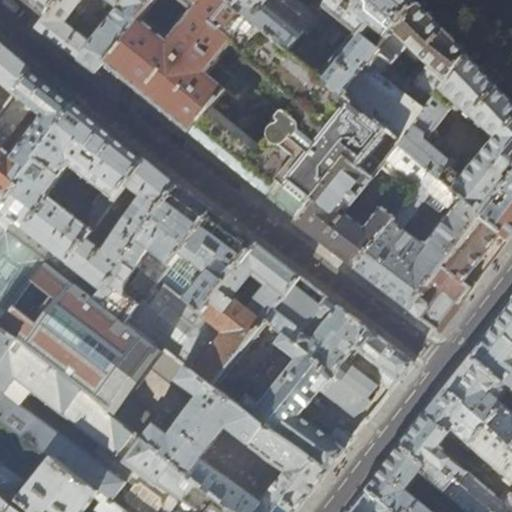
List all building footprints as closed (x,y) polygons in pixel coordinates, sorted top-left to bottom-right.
[(27,0),(47,15),(58,0),(27,0)] [(58,0),(47,15),(37,29),(57,44),(98,72),(105,64),(156,0),(58,0)] [(105,64),(155,104),(202,142),(247,178),(298,219),(348,158),(372,178),(373,178),(382,166),(398,146),(401,142),(344,96),(290,52),(236,8),(226,0),(179,0),(191,10),(166,44),(139,20),(105,64)] [(241,0),(236,8),(290,52),(318,17),(296,0),(241,0)] [(413,0),(331,0),(318,17),(290,52),(344,96),(380,50),(372,43),(380,33),(387,40),(416,3),(413,0)] [(344,96),(401,142),(466,57),(442,31),(416,3),(387,40),(380,50),(344,96)] [(8,50),(0,43),(0,114),(34,70),(32,68),(30,70),(8,50)] [(500,192),(511,176),(511,105),(507,100),(466,57),(401,142),(398,146),(432,175),(481,217),(494,199),(500,192)] [(0,211),(77,105),(51,85),(34,70),(0,114),(0,211)] [(86,240),(127,186),(146,161),(112,133),(77,105),(0,211),(0,325),(47,263),(62,273),(86,240)] [(382,166),(416,193),(432,175),(398,146),(382,166)] [(322,245),(353,269),(399,213),(385,202),(365,228),(345,213),(374,179),(373,178),(372,178),(348,158),(298,219),(294,224),(322,245)] [(177,187),(146,161),(127,186),(142,198),(129,216),(128,216),(115,232),(116,233),(102,252),(86,240),(62,273),(126,321),(140,304),(142,305),(144,302),(212,210),(194,196),(180,185),(178,185),(177,187)] [(381,289),(409,310),(442,268),(479,219),(481,217),(432,175),(416,193),(410,201),(418,207),(424,201),(439,213),(447,208),(453,210),(448,218),(445,216),(423,245),(402,230),(409,221),(400,212),(399,213),(353,269),(381,289)] [(511,176),(500,192),(504,196),(506,194),(511,198),(504,207),(494,199),(481,217),(479,219),(506,243),(511,235),(511,176)] [(235,227),(212,210),(144,302),(150,307),(165,286),(201,315),(257,244),(235,227)] [(474,285),(506,243),(479,219),(442,268),(463,284),(464,282),(472,289),(474,285)] [(126,321),(213,386),(300,277),(280,262),(257,244),(201,315),(165,286),(150,307),(144,302),(142,305),(140,304),(126,321)] [(242,511),(297,511),(298,511),(327,473),(213,386),(126,321),(62,273),(47,263),(0,325),(0,327),(18,341),(233,509),(235,506),(242,511)] [(434,329),(438,332),(472,289),(464,282),(463,284),(442,268),(409,310),(420,319),(434,329)] [(383,339),(300,277),(213,386),(327,473),(357,437),(349,430),(345,435),(338,429),(330,439),(300,416),(320,390),(353,417),(363,410),(371,401),(368,399),(377,385),(352,366),(350,368),(342,362),(355,346),(382,367),(380,369),(386,386),(384,389),(389,394),(413,362),(383,339)] [(511,304),(492,329),(471,356),(508,387),(511,390),(511,304)] [(0,367),(18,341),(0,327),(0,367)] [(236,511),(233,509),(18,341),(0,367),(0,409),(6,413),(1,421),(51,458),(125,511),(236,511)] [(466,363),(459,372),(496,402),(508,387),(471,356),(466,363)] [(442,394),(426,415),(450,434),(468,450),(471,448),(488,426),(511,446),(511,414),(496,402),(459,372),(442,394)] [(125,511),(51,458),(25,491),(21,487),(25,482),(0,464),(0,421),(1,421),(6,413),(0,409),(0,496),(12,508),(17,501),(30,511),(125,511)] [(414,430),(401,447),(425,466),(430,461),(491,511),(511,511),(511,446),(488,426),(471,448),(511,481),(511,498),(507,494),(501,501),(451,459),(450,460),(437,451),(450,434),(426,415),(414,430)] [(491,511),(430,461),(425,466),(401,447),(383,469),(367,490),(393,511),(491,511)] [(349,511),(393,511),(367,490),(358,502),(349,511)] [(0,511),(8,511),(12,508),(0,496),(0,511)] [(30,511),(17,501),(12,508),(8,511),(30,511)]
